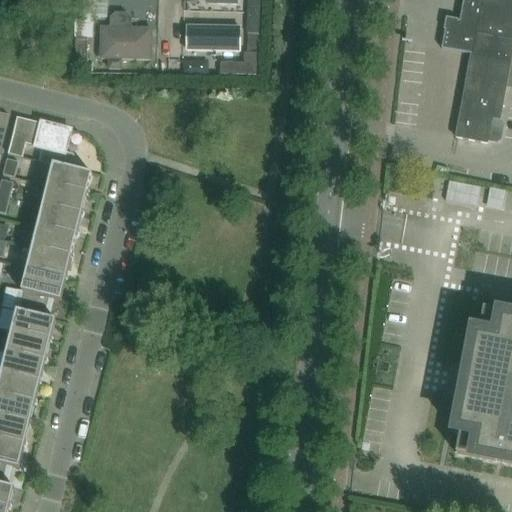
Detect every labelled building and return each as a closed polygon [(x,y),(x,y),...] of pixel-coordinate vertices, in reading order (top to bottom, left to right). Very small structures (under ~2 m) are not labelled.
[(81,0),(81,19),(79,19),(79,21),(75,21),(74,61),(86,61),(87,39),(92,39),(92,19),(98,19),(106,19),(106,18),(106,0),(81,0)] [(259,13),(259,0),(247,0),(247,13),(259,13)] [(480,4),(481,0),(463,0),(462,6),(466,7),(463,22),(446,19),(443,31),(445,31),(441,50),(471,55),(510,63),(511,51),(511,0),(501,0),(500,8),(480,4)] [(258,52),(259,13),(247,13),(246,35),(247,35),(247,52),(258,52)] [(154,19),(129,18),(106,18),(106,19),(98,19),(97,60),(153,61),(154,19)] [(241,64),(242,27),(242,22),(186,20),(185,62),(241,64)] [(499,121),(506,87),(510,63),(471,55),(455,139),(487,145),(487,142),(494,144),(498,141),(501,127),(498,123),(491,122),(491,119),(499,121)] [(88,65),(88,73),(98,73),(98,65),(88,65)] [(257,78),(257,67),(239,66),(239,77),(257,78)] [(181,73),(182,87),(207,87),(206,72),(181,73)] [(0,114),(0,152),(9,117),(0,114)] [(69,133),(79,136),(79,134),(17,119),(7,156),(22,159),(26,145),(41,148),(37,163),(52,167),(53,165),(70,170),(74,156),(64,153),(69,133)] [(18,164),(6,161),(2,176),(14,179),(18,164)] [(92,175),(70,170),(53,165),(52,167),(47,187),(86,197),(88,197),(89,192),(88,192),(92,175)] [(1,181),(0,185),(0,197),(9,200),(13,184),(1,181)] [(82,213),(86,197),(47,187),(42,208),(81,218),(83,218),(84,213),(82,213)] [(0,214),(5,215),(9,200),(0,197),(0,214)] [(77,234),(81,218),(42,208),(37,229),(76,239),(77,239),(79,234),(77,234)] [(72,255),(76,239),(37,229),(32,250),(71,260),(72,260),(73,255),(72,255)] [(67,276),(71,260),(32,250),(27,271),(66,281),(67,281),(68,276),(67,276)] [(21,293),(17,312),(42,318),(43,314),(45,315),(48,304),(46,303),(47,299),(60,302),(66,281),(27,271),(21,293)] [(473,331),(453,434),(460,435),(456,456),(511,466),(511,316),(484,311),(480,332),(473,331)] [(51,339),(56,322),(42,318),(17,312),(11,334),(50,343),(50,344),(52,344),(53,339),(51,339)] [(46,359),(50,344),(50,343),(11,334),(6,355),(45,364),(46,365),(48,360),(46,359)] [(41,380),(45,364),(6,355),(1,375),(40,385),(41,386),(42,381),(41,380)] [(36,401),(40,385),(1,375),(0,378),(0,397),(35,406),(34,406),(36,407),(37,402),(36,401)] [(30,422),(34,406),(35,406),(0,397),(0,419),(29,427),(31,428),(32,423),(30,422)] [(25,443),(29,427),(0,419),(0,442),(24,448),(25,449),(27,444),(25,443)] [(0,485),(0,486),(1,481),(3,482),(6,471),(4,471),(5,467),(19,470),(20,465),(24,448),(0,442),(0,485)] [(14,489),(0,486),(0,485),(0,508),(9,511),(14,489)]
